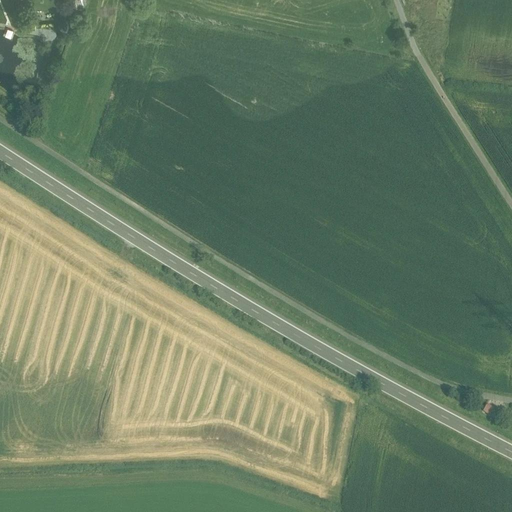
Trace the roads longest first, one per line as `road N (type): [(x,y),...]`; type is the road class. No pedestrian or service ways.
road 1 (secondary): [(511,452),(214,288),(0,153)]
road 2 (unclassified): [(0,119),(326,326),(464,394),(511,401)]
road 3 (unclassified): [(511,206),(423,65),(395,0)]
